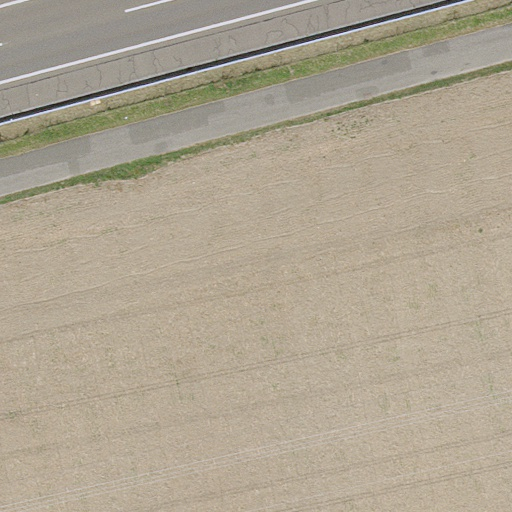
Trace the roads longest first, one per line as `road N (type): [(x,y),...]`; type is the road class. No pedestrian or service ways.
road 1 (unclassified): [(511,44),(0,180)]
road 2 (motorway): [(0,44),(168,0)]
